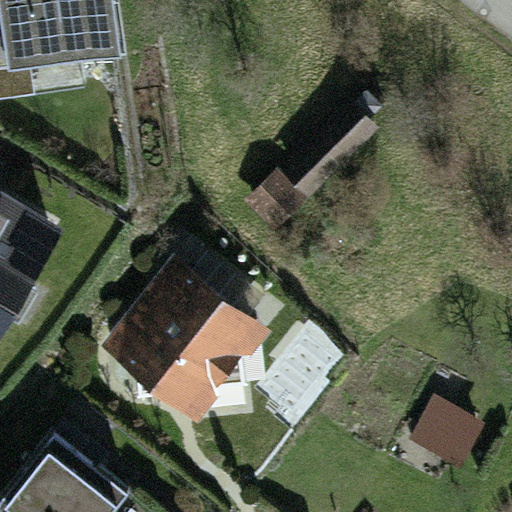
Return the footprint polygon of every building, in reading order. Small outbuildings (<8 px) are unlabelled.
[(0,0),(0,61),(0,64),(112,47),(105,0),(0,0)] [(353,95),(288,160),(315,186),(380,122),(353,95)] [(273,171),(242,198),(270,229),(301,202),(273,171)] [(0,188),(0,318),(57,222),(0,188)] [(168,252),(97,345),(195,419),(266,326),(168,252)] [(483,426),(426,400),(406,443),(462,470),(483,426)] [(41,430),(0,485),(0,504),(10,511),(108,511),(124,492),(41,430)]
